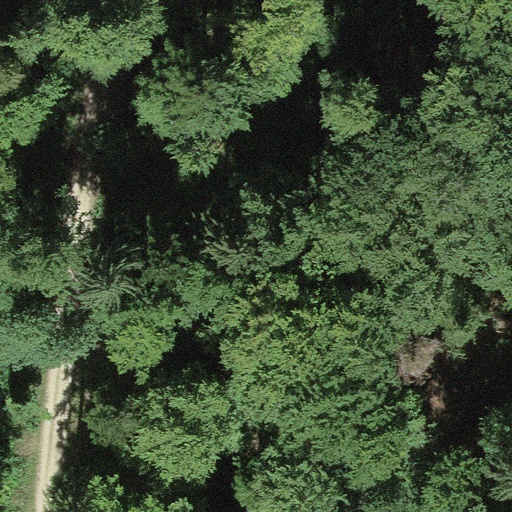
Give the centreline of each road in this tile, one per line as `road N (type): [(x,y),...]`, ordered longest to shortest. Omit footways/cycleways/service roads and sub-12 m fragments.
road 1 (track): [(46,511),(70,249),(121,0)]
road 2 (track): [(511,372),(399,511)]
